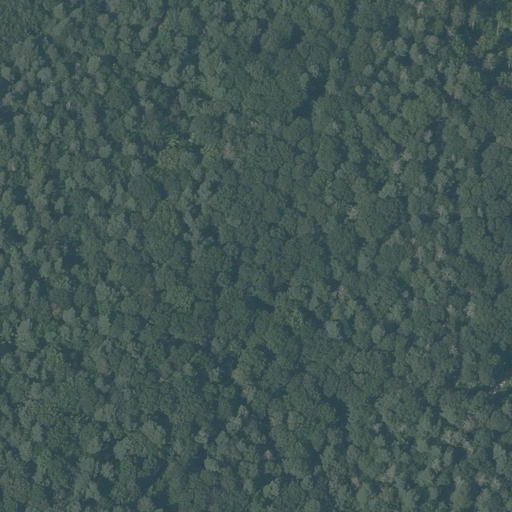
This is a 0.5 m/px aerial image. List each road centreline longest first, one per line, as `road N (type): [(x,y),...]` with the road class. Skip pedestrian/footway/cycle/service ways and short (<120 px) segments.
road 1 (track): [(0,494),(104,461),(169,429),(231,384),(247,345),(269,329),(382,371),(400,405),(432,426),(471,411),(511,370)]
road 2 (track): [(391,0),(272,39),(0,364)]
